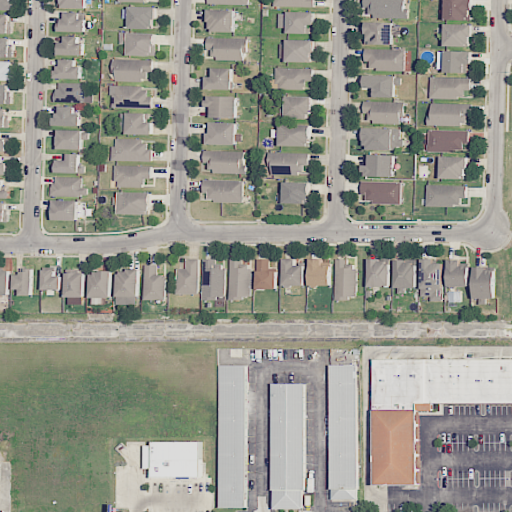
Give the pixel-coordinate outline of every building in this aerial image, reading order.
[(0,0),(0,9),(14,10),(14,0),(9,0),(8,0),(0,0)] [(406,0),(365,0),(366,16),(406,17),(406,0)] [(472,20),(471,0),(444,0),(445,20),(472,20)] [(155,7),(129,6),(128,28),(155,29),(155,7)] [(235,10),(209,9),(208,32),(235,32),(235,10)] [(80,12),(61,12),(61,32),(86,32),(86,20),(79,20),(80,12)] [(287,33),(309,34),(310,25),(314,25),(314,13),(279,12),(278,28),(287,28),(287,33)] [(0,14),(0,32),(11,33),(11,15),(0,14)] [(392,45),(393,23),(366,22),(366,44),(392,45)] [(470,47),(470,24),(444,24),(444,46),(470,47)] [(156,56),(156,33),(120,32),(120,44),(127,44),(127,55),(156,56)] [(82,36),(61,36),(61,55),(82,55),(82,36)] [(12,38),(0,37),(0,57),(12,58),(12,38)] [(246,38),(207,38),(207,50),(214,51),(214,60),(246,61),(246,38)] [(312,62),(312,40),(286,40),(286,62),(312,62)] [(405,50),(367,49),(366,70),(404,70),(405,50)] [(437,51),(437,72),(467,72),(467,65),(471,65),(471,52),(437,51)] [(81,79),(82,66),(76,66),(76,59),(61,59),(61,68),(55,68),(55,79),(81,79)] [(115,82),(146,81),(146,72),(153,72),(153,59),(115,60),(115,82)] [(10,61),(0,61),(0,79),(10,80),(10,61)] [(206,77),(206,89),(233,90),(233,68),(213,68),(212,77),(206,77)] [(276,89),(305,90),(306,81),(313,81),(313,68),(276,68),(276,89)] [(394,98),(395,85),(400,85),(401,76),(364,75),(363,88),(371,88),(371,97),(394,98)] [(429,98),(464,99),(465,90),(470,91),(470,78),(430,77),(429,98)] [(85,94),(86,83),(56,82),(56,102),(92,102),(92,94),(85,94)] [(11,84),(0,84),(0,103),(11,104),(11,84)] [(151,87),(111,86),(111,107),(151,108),(151,87)] [(238,97),(206,96),(206,107),(211,107),(211,118),(237,118),(238,97)] [(285,118),(311,119),(311,97),(285,96),(285,118)] [(403,102),(365,101),(365,122),(403,123),(403,102)] [(469,126),(469,104),(429,103),(429,125),(469,126)] [(75,106),(60,106),(60,115),(54,115),(54,126),(81,126),(81,113),(75,113),(75,106)] [(0,127),(8,128),(9,108),(0,108),(0,127)] [(147,113),(120,113),(120,134),(153,134),(153,122),(147,122),(147,113)] [(237,122),(209,122),(208,144),(237,145),(237,122)] [(272,138),(279,138),(279,146),(311,146),(311,125),(279,124),(279,130),(272,130),(272,138)] [(403,150),(404,138),(400,138),(400,129),(364,128),(364,149),(403,150)] [(56,149),(83,149),(83,130),(57,130),(56,149)] [(468,151),(467,130),(428,130),(428,151),(468,151)] [(0,151),(9,152),(9,139),(2,139),(2,132),(0,131),(0,151)] [(152,162),(152,149),(145,149),(146,139),(113,138),(113,161),(152,162)] [(246,173),(246,151),(206,151),(206,173),(246,173)] [(307,153),(270,152),(270,174),(307,174),(307,153)] [(82,154),(67,154),(67,160),(56,160),(56,173),(81,173),(82,154)] [(3,156),(0,155),(0,175),(8,176),(9,163),(3,163),(3,156)] [(363,176),(394,177),(394,155),(368,155),(368,165),(363,165),(363,176)] [(467,179),(467,157),(441,156),(440,179),(467,179)] [(152,166),(116,166),(115,187),(145,187),(145,179),(152,179),(152,166)] [(53,195),(88,196),(88,188),(83,188),(83,177),(53,177),(53,195)] [(0,198),(11,198),(11,191),(3,190),(4,179),(0,179),(0,198)] [(243,203),(243,180),(205,180),(204,201),(243,203)] [(402,182),(363,181),(363,203),(401,204),(402,182)] [(310,183),(284,182),(283,203),(309,204),(310,183)] [(426,206),(465,206),(465,185),(426,185),(426,206)] [(119,214),(151,215),(151,192),(119,192),(119,214)] [(78,221),(79,201),(53,200),(52,220),(78,221)] [(8,202),(0,202),(0,221),(8,222),(8,202)] [(200,294),(199,258),(186,259),(187,268),(178,269),(178,294),(200,294)] [(270,259),(257,259),(257,289),(278,289),(277,271),(270,271),(270,259)] [(296,259),(284,259),(283,286),(305,286),(305,266),(296,265),(296,259)] [(332,266),(322,265),(323,259),(310,259),(309,286),(331,286),(332,266)] [(357,264),(348,264),(348,259),(335,259),(336,299),(358,299),(357,264)] [(460,259),(448,259),(447,287),(469,287),(469,266),(460,266),(460,259)] [(252,298),(251,260),(230,261),(230,299),(252,298)] [(369,287),(391,287),(391,260),(368,260),(369,287)] [(422,297),(431,296),(431,301),(443,301),(443,260),(421,261),(422,297)] [(226,299),(225,261),(204,261),(204,299),(226,299)] [(416,288),(417,262),(395,261),(394,288),(416,288)] [(168,300),(168,275),(158,275),(158,265),(146,265),(145,300),(168,300)] [(496,299),(495,268),(474,268),(474,299),(496,299)] [(0,295),(10,295),(10,270),(0,270),(0,295)] [(118,304),(140,305),(141,271),(119,270),(118,304)] [(14,293),(34,293),(34,271),(15,271),(14,293)] [(113,271),(92,272),(92,298),(114,298),(113,271)] [(43,290),(63,290),(63,272),(44,272),(43,290)] [(86,273),(67,273),(67,297),(86,297),(86,273)] [(511,358),(375,358),(375,485),(419,485),(419,410),(434,410),(434,402),(511,402),(511,358)] [(221,507),(247,507),(247,364),(221,364),(221,507)] [(359,364),(331,364),(331,500),(359,500),(359,364)] [(306,382),(273,382),(273,509),(306,509),(306,382)] [(153,468),(153,477),(202,477),(202,441),(144,441),(144,468),(153,468)]
